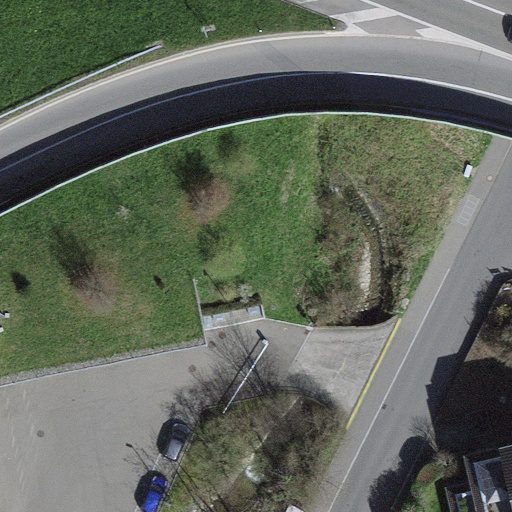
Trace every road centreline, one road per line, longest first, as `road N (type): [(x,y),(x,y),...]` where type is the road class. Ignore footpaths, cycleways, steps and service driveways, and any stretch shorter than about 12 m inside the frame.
road 1 (motorway): [(0,155),(83,115),(217,73),(376,58),(511,68)]
road 2 (residential): [(509,224),(358,511)]
